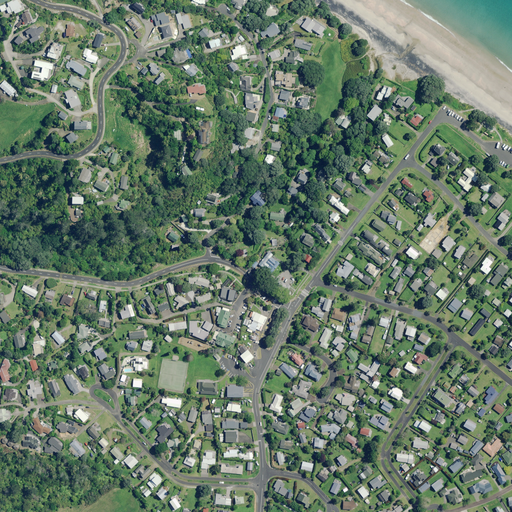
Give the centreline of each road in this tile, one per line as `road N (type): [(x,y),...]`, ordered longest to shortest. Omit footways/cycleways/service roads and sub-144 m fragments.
road 1 (tertiary): [(0,160),(75,156),(93,145),(101,86),(123,53),(110,26),(33,0)]
road 2 (residential): [(211,259),(207,238),(226,223),(242,192),(270,99),(259,48),(223,8)]
road 3 (residential): [(256,483),(179,481),(93,396),(99,386),(117,409)]
road 4 (tertiary): [(211,259),(128,284),(0,267)]
road 5 (residential): [(458,340),(388,450),(418,502),(440,511)]
road 6 (residential): [(417,511),(381,454),(452,335)]
road 7 (residential): [(117,409),(180,475),(256,483)]
road 8 (secondary): [(313,280),(407,157)]
road 9 (residential): [(313,280),(427,317),(452,335)]
road 10 (residential): [(407,157),(511,257)]
road 11 (secondary): [(263,471),(254,396),(279,337)]
road 12 (residential): [(407,157),(437,119),(448,117),(511,163)]
